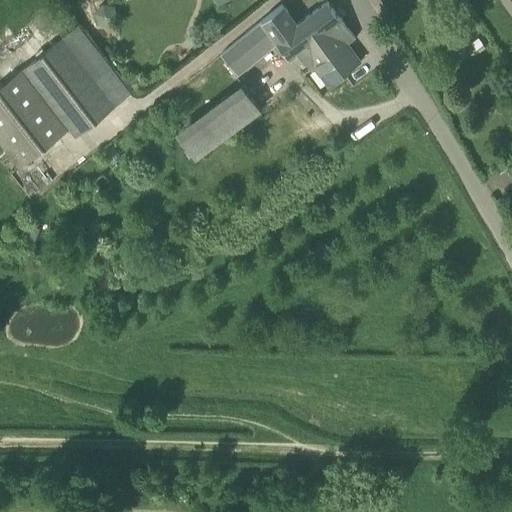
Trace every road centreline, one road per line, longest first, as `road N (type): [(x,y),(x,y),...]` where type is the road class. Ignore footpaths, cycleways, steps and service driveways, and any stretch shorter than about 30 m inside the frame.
road 1 (track): [(0,440),(511,457)]
road 2 (unclassified): [(511,258),(352,0)]
